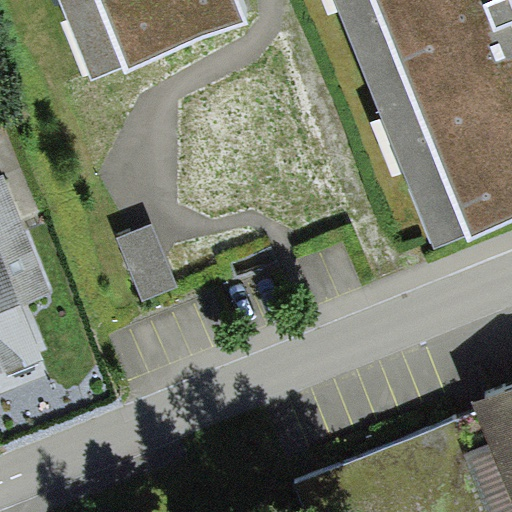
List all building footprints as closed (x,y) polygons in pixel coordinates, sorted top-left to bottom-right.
[(70,0),(101,73),(245,14),(238,0),(70,0)] [(511,0),(342,0),(438,227),(511,196),(511,0)] [(0,358),(40,342),(20,293),(47,282),(1,171),(0,171),(0,358)] [(147,220),(118,232),(142,288),(171,276),(147,220)] [(511,511),(511,368),(464,389),(476,406),(289,480),(301,511),(511,511)]
